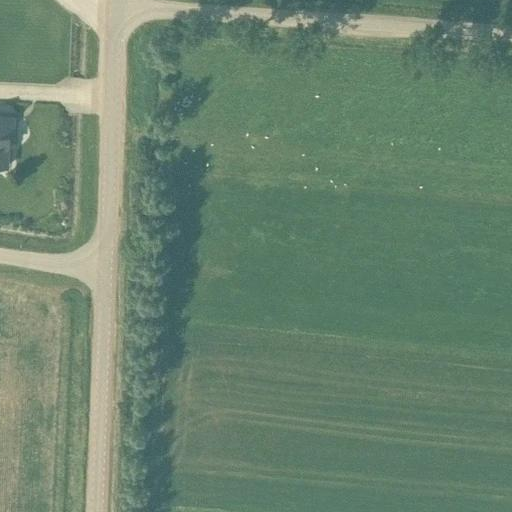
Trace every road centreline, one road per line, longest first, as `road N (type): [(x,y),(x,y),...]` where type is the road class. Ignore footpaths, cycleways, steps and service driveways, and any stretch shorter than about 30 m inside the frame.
road 1 (unclassified): [(96,511),(115,10)]
road 2 (unclassified): [(511,34),(115,10)]
